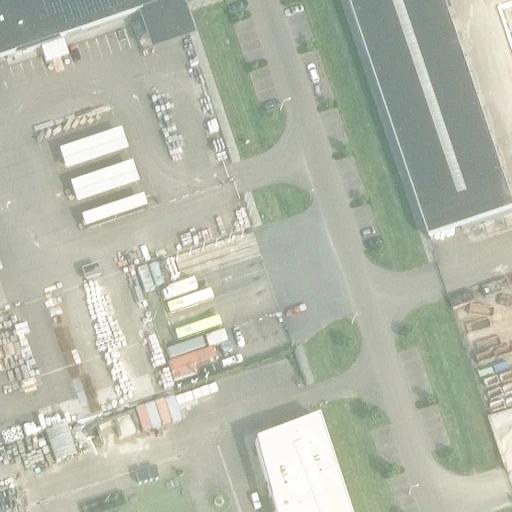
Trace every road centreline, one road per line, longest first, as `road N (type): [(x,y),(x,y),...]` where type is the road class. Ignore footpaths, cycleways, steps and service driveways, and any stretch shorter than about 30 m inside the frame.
road 1 (unclassified): [(433,511),(260,0)]
road 2 (unknown): [(211,180),(145,211),(62,241),(54,237),(15,155),(16,109),(28,90),(70,74),(86,78),(169,152)]
road 3 (unknown): [(352,270),(413,289),(511,251)]
